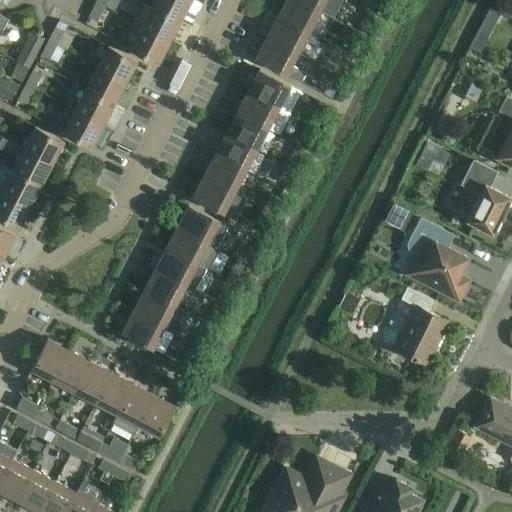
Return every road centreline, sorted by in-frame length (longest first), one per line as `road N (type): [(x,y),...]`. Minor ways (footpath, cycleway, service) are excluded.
road 1 (residential): [(0,353),(45,263),(117,220),(229,0)]
road 2 (residential): [(291,426),(439,428),(483,354)]
